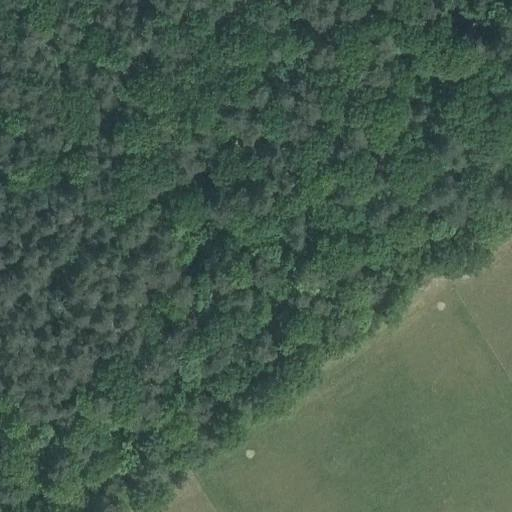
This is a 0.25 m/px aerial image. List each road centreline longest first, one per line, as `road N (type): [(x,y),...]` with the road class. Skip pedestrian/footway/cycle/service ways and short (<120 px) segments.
road 1 (track): [(0,415),(511,27)]
road 2 (track): [(244,224),(91,180),(0,165)]
road 3 (track): [(244,224),(421,263)]
